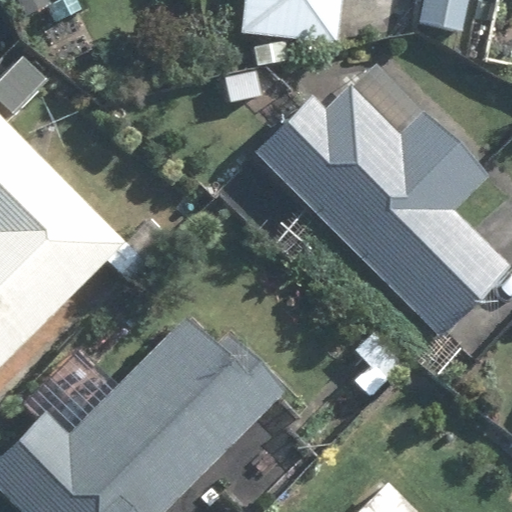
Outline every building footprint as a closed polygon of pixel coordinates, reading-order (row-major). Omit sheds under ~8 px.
[(239,0),(236,31),(336,41),(339,0),(239,0)] [(421,0),(417,22),(465,31),(470,0),(421,0)] [(32,56),(0,82),(0,103),(11,117),(54,83),(32,56)] [(319,110),(304,95),(251,149),(443,335),(505,271),(447,214),(484,176),(424,118),(404,139),(346,83),(319,110)] [(0,367),(125,249),(0,118),(0,367)] [(160,511),(273,410),(190,319),(65,433),(48,415),(0,459),(0,497),(13,511),(160,511)] [(367,329),(350,346),(367,364),(346,384),(364,403),(402,367),(367,329)] [(419,511),(391,482),(359,511),(419,511)]
